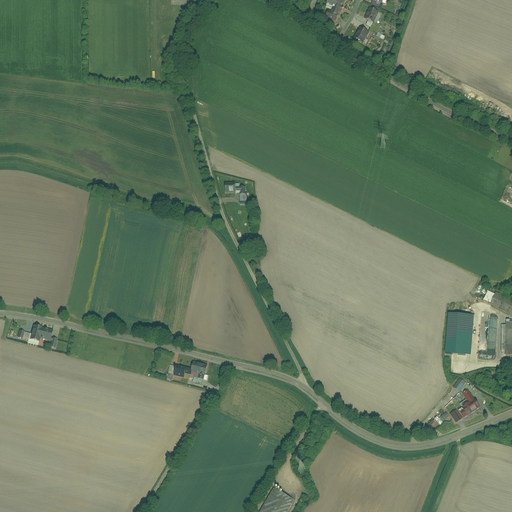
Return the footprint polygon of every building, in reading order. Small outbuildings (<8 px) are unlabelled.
[(346,2),(340,0),(329,0),(327,7),(333,9),(332,12),(329,11),(327,18),(338,22),(340,17),(341,17),(346,2)] [(375,22),(380,12),(370,8),(366,18),(375,22)] [(370,33),(361,27),(355,37),(365,43),(370,33)] [(240,194),(240,188),(235,188),(235,185),(225,185),(226,194),(235,193),(235,194),(240,194)] [(245,188),(240,188),(240,194),(240,202),(247,202),(247,198),(246,198),(245,196),(248,195),(248,189),(245,189),(245,188)] [(491,304),(494,295),(487,292),(484,302),(491,304)] [(511,305),(495,298),(491,308),(511,317),(511,305)] [(471,319),(450,317),(447,356),(468,357),(471,319)] [(488,358),(489,317),(481,317),(479,357),(488,358)] [(511,356),(511,323),(509,324),(509,321),(506,321),(506,326),(501,326),(501,352),(505,352),(505,357),(511,356)] [(54,331),(34,326),(31,340),(40,342),(41,339),(52,342),(54,331)] [(209,365),(194,362),(193,369),(192,373),(200,375),(199,379),(205,380),(206,376),(207,376),(209,365)] [(193,369),(177,365),(174,375),(186,379),(187,374),(191,375),(192,373),(193,369)] [(461,379),(454,388),(460,393),(466,383),(461,379)] [(469,390),(463,394),(471,404),(460,411),(465,419),(482,408),(469,390)] [(440,418),(442,423),(449,418),(446,414),(440,418)] [(274,488),(260,511),(290,511),(297,501),(274,488)]
